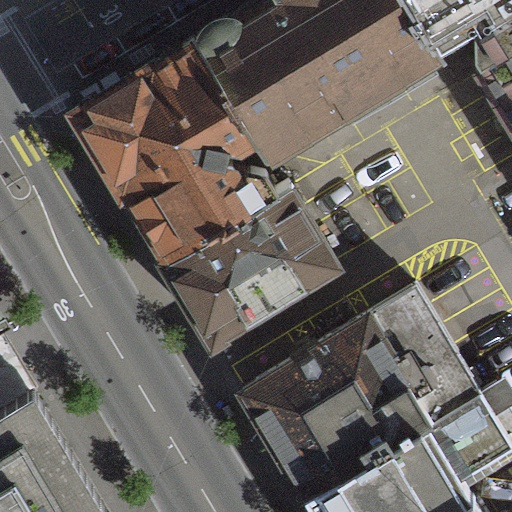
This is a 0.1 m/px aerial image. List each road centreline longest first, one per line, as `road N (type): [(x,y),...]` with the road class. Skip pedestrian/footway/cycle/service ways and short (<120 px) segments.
road 1 (tertiary): [(214,511),(0,160)]
road 2 (residential): [(0,79),(140,0)]
